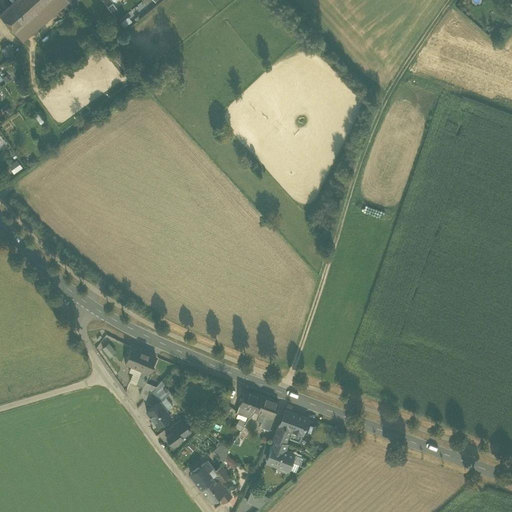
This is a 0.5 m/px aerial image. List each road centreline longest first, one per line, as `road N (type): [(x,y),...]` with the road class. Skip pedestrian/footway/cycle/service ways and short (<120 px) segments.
road 1 (tertiary): [(511,479),(173,349),(85,303)]
road 2 (track): [(449,0),(375,116),(284,393)]
road 3 (unclassified): [(85,303),(84,340),(209,511)]
